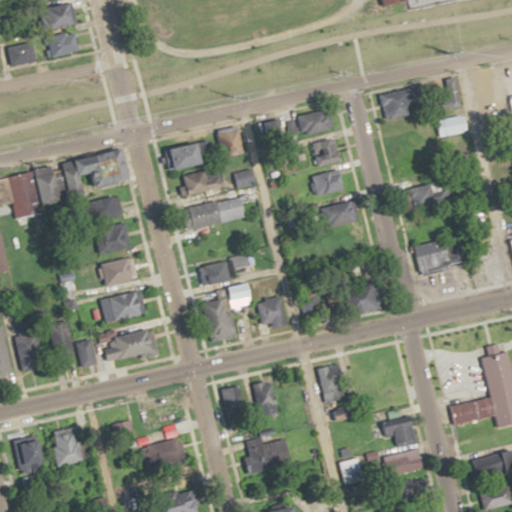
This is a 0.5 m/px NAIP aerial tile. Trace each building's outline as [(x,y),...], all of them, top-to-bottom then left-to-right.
[(46,58),(80,49),(75,30),(42,38),(46,58)] [(378,90),(385,121),(387,120),(391,134),(425,126),(415,82),(378,90)] [(511,126),(504,128),(500,106),(511,103),(511,126)] [(295,136),(333,127),(328,107),(290,117),(295,136)] [(223,156),(245,152),(240,127),(218,131),(223,156)] [(215,161),(211,139),(171,147),(174,168),(215,161)] [(325,143),(315,142),(314,151),(325,151),(325,143)] [(183,173),(187,195),(220,189),(217,167),(183,173)] [(256,183),(253,168),(231,173),(234,188),(256,183)] [(415,208),(444,200),(439,180),(410,188),(415,208)] [(98,196),(95,216),(118,219),(121,199),(98,196)] [(247,217),(242,196),(182,208),(187,229),(247,217)] [(93,231),(98,254),(131,246),(126,224),(93,231)] [(465,263),(461,236),(412,245),(417,272),(465,263)] [(200,287),(233,280),(231,267),(249,264),(247,254),(195,264),(200,287)] [(97,265),(105,289),(138,279),(130,255),(97,265)] [(100,299),(106,322),(144,313),(138,289),(100,299)] [(256,300),(259,323),(270,321),(271,327),(285,325),(282,297),(256,300)] [(238,335),(227,298),(203,305),(213,341),(238,335)] [(37,314),(13,318),(21,369),(45,366),(37,314)] [(76,350),(67,326),(50,332),(59,356),(76,350)] [(116,335),(115,329),(101,332),(107,361),(141,354),(142,358),(158,355),(152,327),(116,335)] [(83,367),(97,363),(91,337),(76,340),(83,367)] [(345,399),(340,364),(316,367),(321,402),(345,399)] [(275,413),(274,382),(253,383),(255,413),(275,413)] [(503,395),(448,405),(452,424),(506,414),(503,395)] [(396,435),(397,447),(415,445),(412,409),(379,411),(381,437),(396,435)] [(112,425),(120,451),(140,445),(132,419),(112,425)] [(60,467),(87,460),(77,425),(50,433),(60,467)] [(42,436),(17,438),(20,471),(45,468),(42,436)] [(491,475),(507,468),(499,451),(484,458),(491,475)] [(511,504),(511,492),(510,482),(480,488),(484,510),(511,504)] [(200,511),(198,500),(170,504),(170,511),(200,511)]
